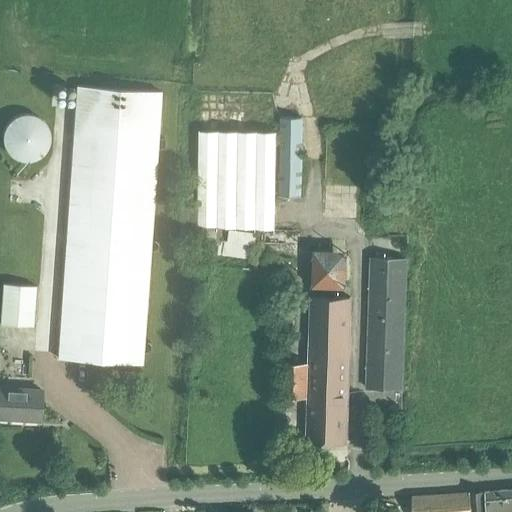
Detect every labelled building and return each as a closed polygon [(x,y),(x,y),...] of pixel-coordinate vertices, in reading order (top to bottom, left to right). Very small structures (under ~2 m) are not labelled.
[(150,341),(143,341),(150,249),(157,250),(158,240),(150,239),(157,147),(164,148),(165,138),(157,137),(161,91),(77,85),(58,357),(142,363),(143,351),(150,351),(150,341)] [(4,144),(5,146),(6,148),(7,149),(8,151),(10,153),(11,154),(13,155),(14,157),(16,158),(18,159),(20,159),(22,160),(24,160),(26,160),(28,160),(32,160),(34,159),(36,158),(38,158),(40,157),(42,155),(43,154),(45,153),(46,151),(47,149),(48,147),(49,146),(50,144),(50,142),(51,140),(51,138),(51,135),(51,133),(50,131),(50,129),(49,127),(48,126),(47,124),(46,122),(45,121),(43,119),(42,118),(40,117),(38,116),(34,114),(32,114),(30,113),(28,113),(26,113),(22,113),(18,115),(15,116),(13,118),(11,119),(10,120),(8,122),(7,124),(6,125),(5,127),(4,129),(4,131),(3,134),(3,136),(3,138),(4,140),(4,142),(4,144)] [(280,194),(303,195),(306,118),(282,117),(280,194)] [(197,195),(269,197),(270,164),(198,161),(197,195)] [(221,244),(220,252),(254,257),(257,233),(230,230),(228,241),(221,240),(221,244)] [(367,387),(403,388),(407,258),(371,257),(367,387)] [(3,283),(0,323),(33,325),(35,285),(3,283)] [(309,396),(308,441),(347,442),(351,297),(312,295),(310,364),(283,363),(282,395),(309,396)] [(0,386),(0,417),(40,420),(42,389),(0,386)] [(511,511),(511,488),(503,489),(507,511),(511,511)] [(507,511),(503,489),(486,491),(487,511),(507,511)] [(414,496),(415,511),(487,511),(485,491),(414,496)]
